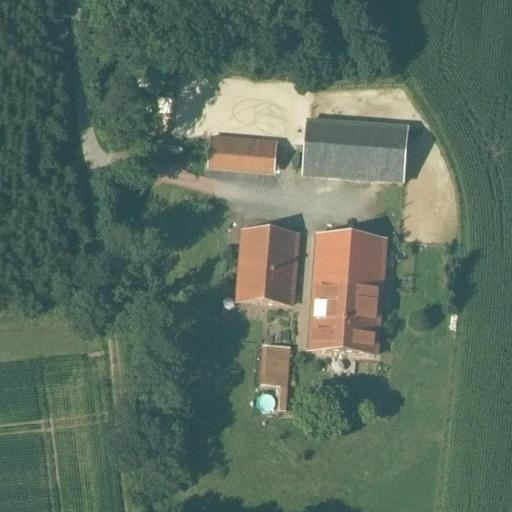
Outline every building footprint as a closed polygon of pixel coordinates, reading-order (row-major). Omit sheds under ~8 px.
[(407,133),(307,126),(304,178),(404,185),(407,133)] [(274,174),(275,141),(207,139),(206,172),(274,174)] [(295,237),(244,234),(239,304),(290,308),(295,237)] [(319,239),(315,309),(344,311),(345,305),(378,307),(381,243),(319,239)] [(315,309),(312,354),(374,359),(378,307),(345,305),(344,311),(315,309)] [(280,412),(291,412),(291,348),(262,347),(262,389),(280,389),(280,412)]
